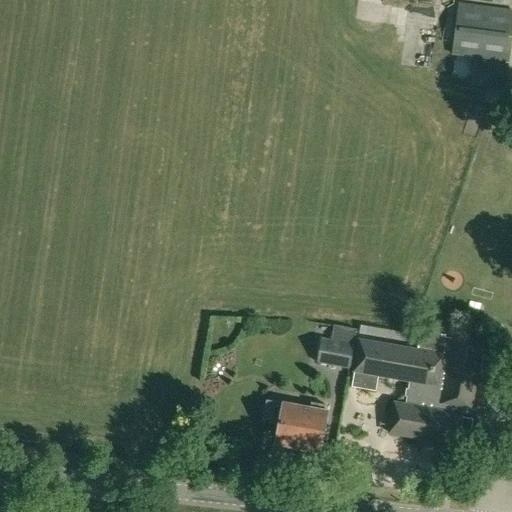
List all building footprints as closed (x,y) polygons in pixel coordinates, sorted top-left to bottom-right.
[(511,61),(511,57),(511,10),(462,4),(456,54),(511,61)] [(508,63),(472,60),(470,85),(506,88),(508,63)] [(390,432),(457,443),(459,431),(470,433),(470,434),(471,434),(474,417),(462,415),(463,413),(460,412),(461,405),(473,407),(485,340),(454,335),(454,339),(446,337),(446,334),(421,330),(418,349),(360,339),(352,386),(377,390),(379,375),(410,380),(406,405),(395,403),(390,432)] [(351,369),(356,344),(322,337),(317,363),(351,369)] [(327,410),(328,405),(312,402),(311,407),(285,402),(278,443),(320,451),(328,410),(327,410)]
